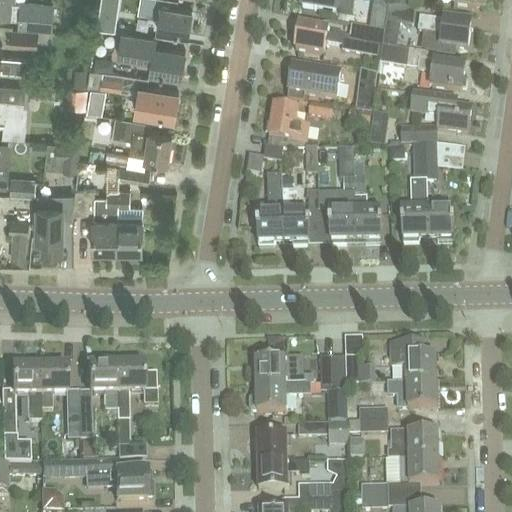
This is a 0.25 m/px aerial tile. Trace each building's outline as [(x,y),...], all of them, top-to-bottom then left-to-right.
[(51,28),(54,4),(22,2),(22,3),(14,2),(13,0),(0,0),(0,15),(20,17),(19,25),(51,28)] [(114,29),(118,0),(102,0),(99,26),(114,29)] [(138,0),(137,10),(159,13),(157,29),(188,34),(192,8),(171,5),(171,0),(138,0)] [(351,0),(303,0),(302,8),(336,14),(336,13),(353,15),(349,14),(351,0)] [(387,0),(374,0),(371,26),(383,28),(387,0)] [(453,0),(453,6),(484,11),(485,0),(453,0)] [(387,5),(384,23),(413,28),(416,9),(387,5)] [(467,50),(471,24),(445,21),(421,18),(419,32),(423,33),(420,52),(436,54),(436,55),(455,58),(456,48),(467,50)] [(342,36),(343,33),(328,31),(328,30),(299,25),(294,51),(324,56),(325,45),(342,47),(341,53),(379,58),(381,47),(383,32),(351,27),(349,37),(342,36)] [(39,31),(10,29),(9,46),(37,48),(39,31)] [(185,50),(155,45),(156,37),(121,32),(118,56),(151,61),(149,71),(181,76),(185,50)] [(0,70),(32,73),(33,59),(1,56),(2,44),(0,44),(0,70)] [(465,66),(435,62),(435,55),(409,52),(381,47),(379,58),(378,65),(418,71),(418,72),(433,74),(431,87),(462,91),(462,90),(465,91),(467,80),(463,80),(465,66)] [(96,55),(94,68),(112,71),(114,64),(109,57),(96,55)] [(340,74),(324,72),(291,67),(287,92),(288,92),(287,100),(302,103),(304,95),(336,100),(340,74)] [(91,69),(89,85),(121,90),(123,77),(103,74),(104,71),(91,69)] [(376,73),(360,70),(357,87),(373,90),(376,73)] [(0,126),(2,126),(17,128),(24,128),(26,105),(27,87),(0,84),(0,126)] [(88,106),(92,88),(79,85),(75,103),(88,106)] [(175,117),(179,92),(139,85),(135,110),(175,117)] [(468,134),(472,109),(456,106),(457,98),(414,93),(412,113),(440,117),(438,130),(468,134)] [(334,109),(310,105),(308,118),(332,122),(334,109)] [(271,137),(269,148),(283,149),(305,149),(306,143),(309,126),(295,124),(297,110),(273,106),(268,137),(271,137)] [(168,162),(172,133),(150,130),(151,123),(115,117),(112,136),(125,138),(125,139),(131,140),(130,143),(146,146),(144,158),(168,162)] [(414,145),(437,145),(436,129),(400,130),(401,147),(414,147),(414,145)] [(368,145),(385,148),(386,140),(369,137),(368,145)] [(82,143),(48,141),(45,168),(63,170),(63,171),(78,173),(82,143)] [(414,147),(414,157),(438,157),(438,145),(437,145),(414,145),(414,147)] [(281,163),(283,149),(269,148),(265,147),(263,160),(281,163)] [(105,163),(119,165),(126,166),(128,155),(107,151),(105,163)] [(439,180),(439,168),(438,157),(414,157),(414,169),(427,169),(427,180),(439,180)] [(126,166),(119,165),(118,179),(148,184),(150,170),(126,166)] [(427,169),(414,169),(414,180),(427,180),(427,169)] [(10,196),(23,196),(36,197),(36,178),(11,177),(10,196)] [(283,243),(282,213),(282,197),(282,181),(282,177),(267,177),(268,213),(256,214),(256,230),(258,230),(258,249),(273,249),(273,244),(283,243)] [(354,195),(364,194),(364,178),(354,179),(354,195)] [(346,242),(356,241),(355,211),(354,199),(354,195),(354,179),(344,179),(344,195),(340,195),(318,196),(318,197),(319,223),(329,223),(329,228),(330,228),(331,247),(346,247),(346,242)] [(319,223),(318,197),(308,198),(308,212),(298,212),(297,195),(292,195),(292,181),(282,181),(282,197),(282,213),(283,243),(292,243),(292,248),(309,247),(309,228),(310,228),(310,223),(319,223)] [(93,219),(93,250),(117,250),(118,207),(118,190),(107,189),(106,196),(95,196),(95,189),(75,189),(72,213),(93,213),(93,219)] [(118,190),(118,207),(130,208),(130,205),(131,190),(118,190)] [(0,217),(6,218),(8,200),(0,199),(0,217)] [(354,199),(355,211),(356,241),(365,241),(365,247),(381,246),(380,227),(382,227),(381,210),(367,210),(367,199),(354,199)] [(43,249),(62,249),(63,206),(37,205),(36,237),(43,237),(43,249)] [(118,207),(117,250),(143,250),(142,210),(142,206),(130,205),(130,208),(118,207)] [(453,208),(427,209),(428,217),(428,240),(437,239),(437,245),(453,244),(453,225),(454,225),(453,208)] [(419,240),(428,240),(428,217),(427,209),(401,210),(402,227),(403,227),(403,246),(419,245),(419,240)] [(10,219),(9,234),(13,234),(28,236),(30,220),(10,219)] [(345,359),(346,386),(358,386),(358,359),(363,359),(363,339),(345,339),(345,359)] [(406,384),(436,383),(436,356),(424,357),(424,345),(391,345),(391,369),(406,369),(406,384)] [(254,361),(255,387),(285,387),(311,386),(314,386),(314,377),(304,378),(303,359),(284,359),(284,360),(254,361)] [(321,394),(333,394),(332,359),(320,359),(321,394)] [(333,394),(346,393),(346,386),(345,359),(332,359),(333,394)] [(116,364),(116,393),(144,393),(144,391),(156,391),(155,373),(143,373),(143,363),(116,364)] [(89,394),(104,393),(104,412),(117,411),(116,393),(116,364),(88,364),(89,394)] [(40,421),(40,395),(39,395),(38,365),(11,366),(12,390),(12,395),(15,395),(27,395),(27,421),(40,421)] [(39,395),(40,395),(67,394),(66,365),(38,365),(39,395)] [(436,383),(406,384),(389,384),(390,397),(407,397),(407,410),(437,410),(436,383)] [(311,386),(285,387),(255,387),(255,398),(252,398),(249,401),(249,412),(252,415),(286,414),(285,398),(311,397),(311,386)] [(347,423),(360,422),(388,422),(387,411),(359,412),(346,412),(347,423)] [(79,441),(78,414),(66,415),(66,441),(79,441)] [(79,441),(91,441),(91,414),(78,414),(79,441)] [(16,444),(15,418),(2,418),(3,464),(41,463),(41,455),(30,455),(30,444),(16,444)] [(388,422),(360,422),(347,423),(347,436),(388,435),(388,422)] [(299,438),(329,437),(328,423),(298,425),(299,438)] [(347,423),(328,423),(329,437),(329,446),(347,446),(347,436),(347,423)] [(438,459),(438,433),(392,434),(393,447),(391,447),(391,452),(387,452),(388,460),(399,460),(438,459)] [(257,463),(287,462),(286,436),(256,436),(257,463)] [(117,447),(118,461),(129,461),(145,460),(145,447),(117,447)] [(400,487),(439,486),(438,459),(399,460),(400,487)] [(151,484),(146,485),(145,474),(129,474),(129,461),(118,461),(96,461),(96,462),(66,462),(66,481),(89,480),(89,490),(115,490),(115,501),(146,501),(146,499),(151,498),(151,484)] [(258,491),(288,490),(287,475),(299,475),(302,479),(309,479),(309,463),(287,464),(287,462),(257,463),(258,491)] [(41,465),(0,465),(0,488),(6,488),(5,476),(41,476),(41,465)] [(330,500),(348,499),(348,474),(338,474),(333,486),(298,487),(299,500),(330,500)] [(362,499),(390,498),(390,486),(361,487),(362,499)] [(41,511),(63,510),(63,497),(55,489),(41,489),(41,511)] [(390,498),(362,499),(362,511),(390,511),(390,498)] [(348,511),(348,499),(330,500),(299,500),(298,511),(348,511)]
